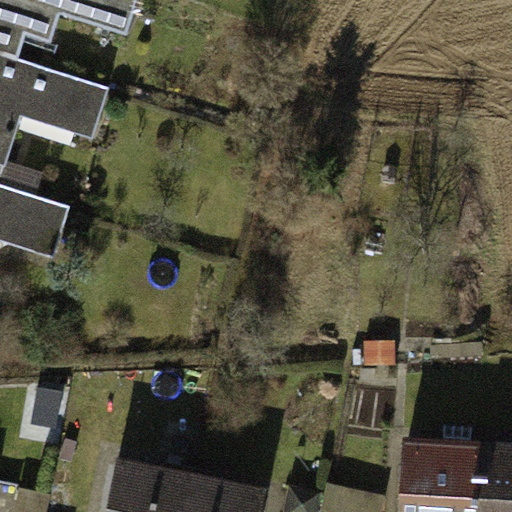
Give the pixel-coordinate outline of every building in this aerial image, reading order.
[(0,0),(0,241),(2,236),(79,259),(93,212),(13,188),(17,173),(34,118),(110,141),(126,88),(30,59),(36,40),(65,48),(74,19),(146,41),(158,0),(0,0)] [(497,511),(500,460),(416,456),(412,511),(497,511)] [(511,511),(511,461),(500,460),(497,511),(511,511)] [(195,511),(199,491),(120,478),(113,511),(195,511)] [(326,511),(386,511),(389,494),(330,486),(326,511)] [(52,511),(55,495),(21,491),(18,511),(52,511)] [(277,511),(278,505),(199,491),(195,511),(277,511)]
